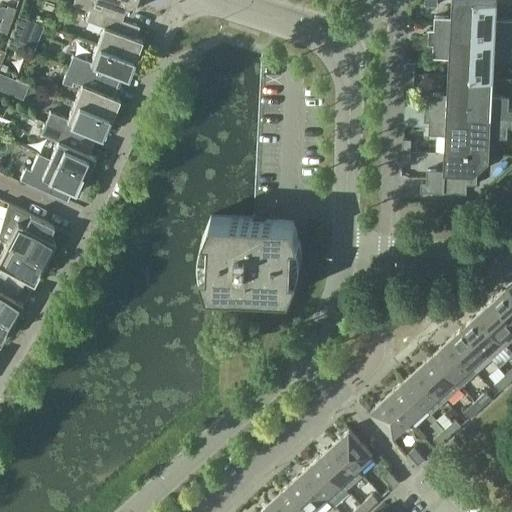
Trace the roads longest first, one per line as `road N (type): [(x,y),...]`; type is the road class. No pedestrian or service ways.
road 1 (residential): [(87,226),(171,25),(193,0)]
road 2 (tertiary): [(304,360),(133,511)]
road 3 (tertiary): [(347,243),(350,81),(338,48)]
road 4 (residential): [(0,384),(87,226)]
road 5 (residential): [(386,178),(399,0)]
road 6 (residential): [(339,396),(211,511)]
road 7 (residential): [(440,511),(339,396)]
road 8 (residential): [(341,283),(455,270),(480,253)]
road 9 (residential): [(480,253),(347,243)]
road 10 (tertiary): [(338,48),(321,34),(221,0)]
